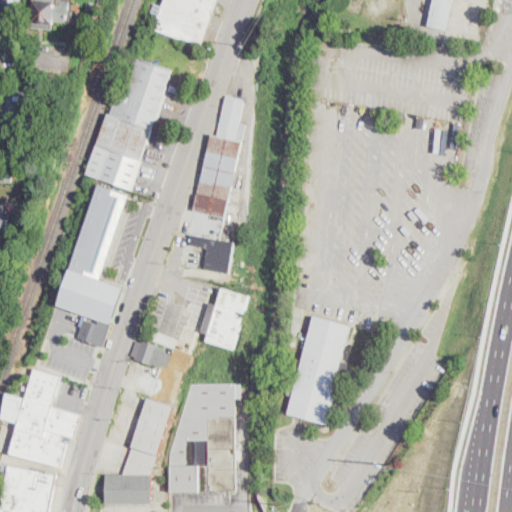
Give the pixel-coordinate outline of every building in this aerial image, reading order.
[(0,0),(22,0),(20,29),(0,27),(0,0)] [(70,0),(69,15),(67,15),(66,22),(54,21),(54,30),(33,28),(34,22),(32,22),(33,0),(70,0)] [(218,0),(202,46),(154,29),(157,21),(150,18),(155,3),(163,6),(165,0),(218,0)] [(454,0),(447,30),(429,26),(434,0),(454,0)] [(173,69),(164,94),(168,96),(159,120),(155,119),(141,159),(144,160),(133,190),(87,174),(108,113),(111,114),(115,101),(111,99),(114,92),(117,93),(123,77),(119,75),(122,68),(126,69),(131,54),(173,69)] [(29,90),(28,95),(30,95),(29,105),(31,105),(31,115),(29,115),(28,128),(17,127),(17,124),(9,124),(9,116),(2,115),(2,104),(5,104),(5,94),(8,94),(8,89),(29,90)] [(247,124),(236,172),(243,173),(240,186),(232,185),(225,217),(194,210),(211,134),(217,135),(226,95),(245,100),(240,122),(247,124)] [(32,168),(32,175),(12,174),(12,167),(32,168)] [(0,173),(13,174),(13,182),(0,182),(0,173)] [(123,220),(121,219),(101,278),(70,268),(99,184),(132,196),(123,220)] [(0,201),(4,201),(3,212),(11,213),(10,227),(7,227),(6,232),(4,231),(3,238),(1,238),(1,243),(0,242),(0,201)] [(236,242),(231,273),(197,268),(198,259),(207,260),(209,248),(190,245),(192,234),(236,242)] [(70,268),(58,304),(100,319),(112,323),(124,286),(101,278),(70,268)] [(223,286),(251,294),(235,349),(207,339),(209,333),(201,330),(211,301),(218,303),(223,286)] [(346,377),(339,375),(333,396),(337,397),(329,425),(289,414),(315,316),(352,326),(342,361),(350,363),(346,377)] [(104,345),(79,336),(85,319),(99,323),(100,319),(112,323),(104,345)] [(169,349),(167,353),(173,355),(168,368),(162,366),(162,368),(136,359),(136,357),(133,355),(138,341),(141,342),(142,340),(169,349)] [(53,405),(83,414),(77,437),(64,433),(62,440),(68,442),(62,465),(9,452),(18,422),(2,417),(6,391),(26,396),(34,367),(63,375),(53,405)] [(237,452),(242,452),(242,458),(237,458),(237,491),(172,491),(171,452),(193,385),(242,384),(243,400),(236,400),(237,452)] [(153,473),(124,473),(148,398),(174,406),(153,473)] [(0,511),(7,479),(3,478),(4,472),(2,472),(3,464),(58,475),(50,511),(0,511)] [(124,473),(106,472),(106,502),(153,502),(153,473),(124,473)]
